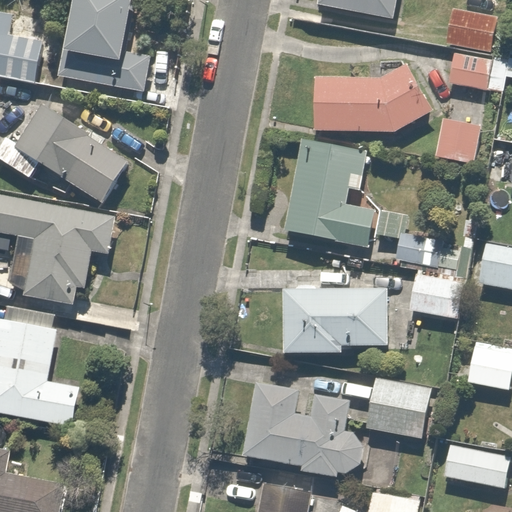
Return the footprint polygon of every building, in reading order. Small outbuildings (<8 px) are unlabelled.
[(131,0),(69,0),(63,53),(59,81),(145,92),(149,59),(124,55),(131,0)] [(399,0),(320,0),(319,7),(396,20),(399,0)] [(0,72),(35,79),(41,41),(6,35),(10,10),(0,8),(0,72)] [(495,19),(449,15),(446,45),(492,49),(495,19)] [(506,60),(453,52),(449,83),(501,91),(506,60)] [(409,65),(379,83),(317,80),(315,129),(392,132),(438,109),(409,65)] [(45,99),(13,145),(6,140),(0,149),(0,159),(30,180),(41,164),(99,204),(131,158),(45,99)] [(480,120),(443,115),(437,155),(474,160),(480,120)] [(341,204),(351,152),(301,143),(285,232),(370,247),(371,238),(376,210),(341,204)] [(23,299),(74,309),(78,288),(90,290),(96,258),(111,261),(119,218),(0,194),(0,234),(34,241),(23,299)] [(401,215),(376,210),(371,238),(396,243),(401,215)] [(402,233),(397,262),(456,271),(460,242),(402,233)] [(511,254),(485,250),(479,284),(511,290),(511,254)] [(465,278),(415,271),(410,309),(459,316),(465,278)] [(284,353),(342,354),(342,346),(387,347),(388,291),(286,289),(284,353)] [(51,379),(60,327),(0,315),(0,412),(72,426),(80,385),(51,379)] [(511,350),(475,343),(468,382),(507,390),(511,366),(511,350)] [(432,387),(375,378),(367,430),(423,439),(432,387)] [(312,416),(295,415),(299,392),(256,384),(242,457),(286,465),(303,468),(303,475),(337,479),(361,463),(360,444),(348,432),(351,401),(316,395),(312,416)] [(509,455),(448,445),(443,477),(504,486),(509,455)] [(12,462),(0,460),(0,511),(61,511),(64,495),(8,485),(12,462)] [(308,511),(313,495),(266,484),(258,511),(308,511)] [(416,511),(418,499),(370,492),(366,511),(416,511)]
